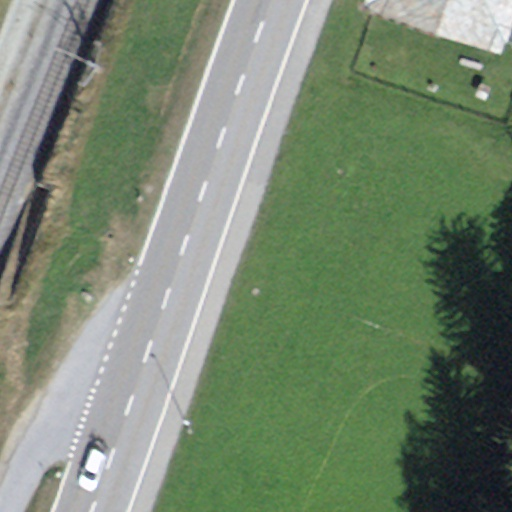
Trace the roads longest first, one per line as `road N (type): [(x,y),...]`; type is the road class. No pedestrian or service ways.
road 1 (residential): [(0,481),(90,312),(176,265)]
road 2 (secondary): [(270,0),(176,265)]
road 3 (secondary): [(176,265),(85,511)]
road 4 (track): [(0,131),(57,0)]
